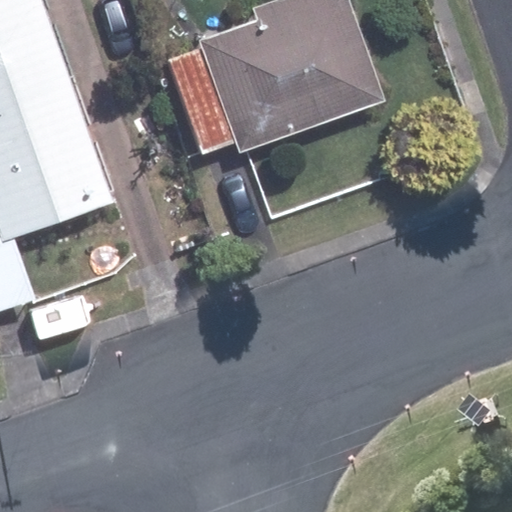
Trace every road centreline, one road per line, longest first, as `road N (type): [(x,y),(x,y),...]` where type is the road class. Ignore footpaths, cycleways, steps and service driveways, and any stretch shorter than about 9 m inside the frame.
road 1 (residential): [(207,409),(511,300)]
road 2 (residential): [(0,483),(207,409)]
